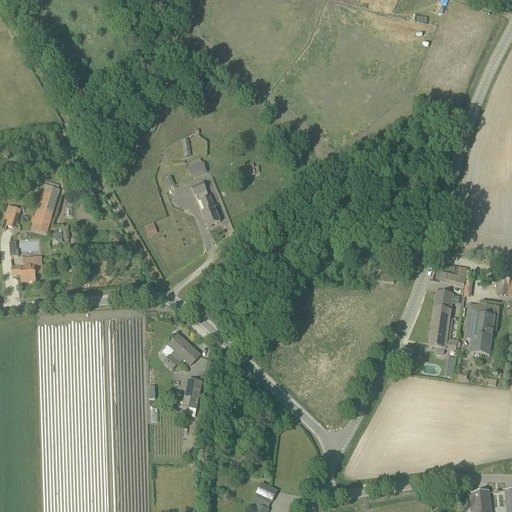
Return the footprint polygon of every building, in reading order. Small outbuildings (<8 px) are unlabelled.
[(191,180),(206,174),(202,163),(201,164),(200,161),(189,164),(191,168),(187,169),(191,180)] [(242,179),(255,176),(253,165),(240,167),(242,179)] [(194,197),(198,196),(204,212),(201,214),(207,228),(220,223),(209,198),(203,183),(194,187),(190,188),(194,197)] [(59,191),(48,187),(45,187),(33,225),(47,230),(59,191)] [(14,230),(20,212),(20,211),(8,207),(2,226),(14,230)] [(144,228),(148,238),(157,235),(153,225),(144,228)] [(62,235),(53,236),(53,241),(58,244),(63,244),(62,235)] [(16,243),(9,243),(10,257),(17,257),(16,243)] [(24,268),(12,269),(11,269),(12,278),(21,277),(21,285),(36,284),(35,276),(43,275),(42,262),(33,263),(33,260),(23,260),(24,268)] [(496,296),(508,298),(511,275),(499,273),(496,296)] [(466,279),(447,274),(445,285),(464,290),(466,279)] [(393,285),(394,277),(380,276),(379,284),(393,285)] [(429,349),(436,350),(435,354),(438,357),(440,358),(443,356),(444,351),(445,351),(456,352),(457,343),(446,341),(452,296),(436,294),(429,349)] [(473,341),(471,355),(489,358),(494,319),(495,310),(477,308),(476,316),(468,315),(464,340),(473,341)] [(177,338),(168,347),(174,353),(164,364),(172,371),(182,360),(190,368),(199,358),(177,338)] [(202,384),(188,381),(182,409),(196,411),(202,384)] [(277,493),(270,490),(261,485),(257,496),(272,503),(277,493)] [(491,511),(488,492),(469,495),(470,511),(491,511)]
